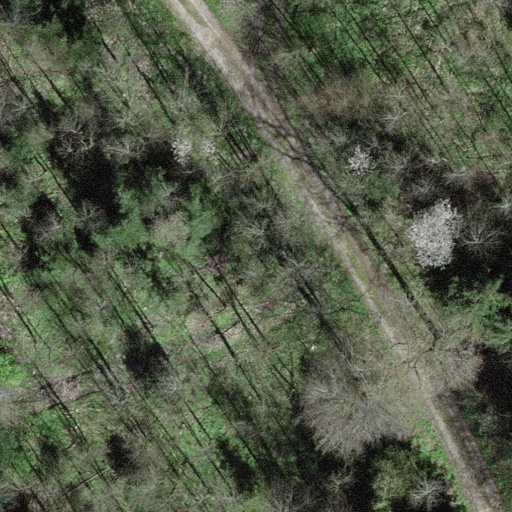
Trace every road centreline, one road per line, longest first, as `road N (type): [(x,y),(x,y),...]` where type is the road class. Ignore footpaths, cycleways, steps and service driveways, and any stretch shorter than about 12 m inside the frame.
road 1 (track): [(504,511),(474,438),(267,107)]
road 2 (track): [(267,107),(182,0)]
